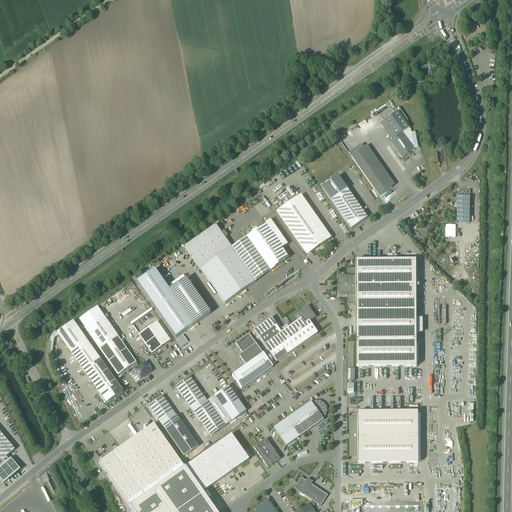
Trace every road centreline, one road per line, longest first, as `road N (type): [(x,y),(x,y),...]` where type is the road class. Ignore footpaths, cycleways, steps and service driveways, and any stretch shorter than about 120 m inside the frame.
road 1 (secondary): [(10,322),(417,32)]
road 2 (residential): [(452,40),(479,119),(467,160),(310,282)]
road 3 (residential): [(310,282),(280,294),(67,445)]
road 4 (motorway): [(511,329),(506,511)]
road 5 (residential): [(310,282),(338,330),(337,456)]
road 6 (residential): [(10,322),(67,445)]
road 7 (track): [(0,71),(102,0)]
